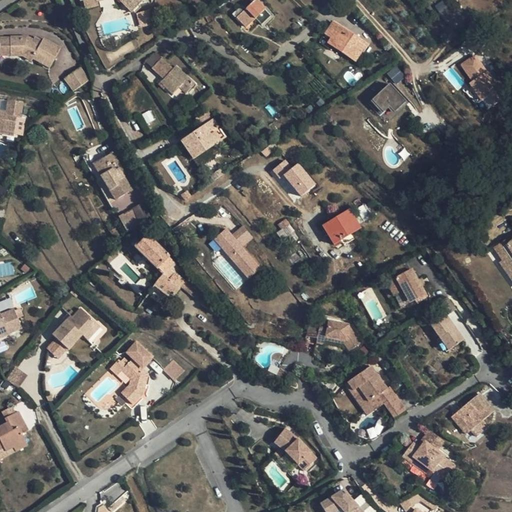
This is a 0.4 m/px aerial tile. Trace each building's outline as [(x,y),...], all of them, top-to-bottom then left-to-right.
[(98,7),(98,3),(95,0),(79,0),(81,3),(84,3),(86,9),(98,7)] [(95,0),(98,3),(98,1),(102,0),(120,0),(132,12),(144,0),(95,0)] [(244,4),(243,3),(233,13),(245,27),(255,18),(261,24),(271,15),(256,0),(253,0),(248,6),(246,3),(244,4)] [(444,0),(441,0),(434,6),(448,24),(457,17),(444,0)] [(354,60),(365,44),(333,23),(325,34),(331,38),(328,42),(354,60)] [(41,43),(33,38),(28,35),(10,36),(10,38),(0,37),(0,45),(10,46),(10,55),(10,56),(23,56),(31,61),(33,58),(50,67),(61,47),(44,37),(43,40),(41,43)] [(0,45),(0,54),(10,55),(10,46),(0,45)] [(157,51),(145,61),(152,67),(157,62),(161,58),(162,57),(157,51)] [(484,102),(502,89),(478,55),(462,65),(475,83),(472,85),(484,102)] [(165,70),(160,75),(164,78),(160,82),(173,93),(180,87),(185,93),(194,83),(177,66),(173,69),(161,58),(157,62),(165,70)] [(165,70),(157,62),(152,67),(160,75),(165,70)] [(80,86),(90,80),(80,67),(64,78),(73,91),(80,86)] [(396,67),(388,72),(394,83),(403,77),(396,67)] [(407,103),(391,85),(373,101),(389,119),(407,103)] [(6,114),(0,113),(0,132),(15,135),(18,116),(22,117),(25,102),(9,99),(6,114)] [(186,138),(198,155),(225,137),(213,119),(214,119),(208,110),(196,118),(202,127),(186,138)] [(198,155),(186,138),(181,141),(193,158),(198,155)] [(133,190),(124,175),(120,169),(122,167),(113,152),(94,164),(116,200),(133,190)] [(298,161),(292,166),(285,159),(272,170),(279,178),(283,175),(301,196),(316,184),(298,161)] [(134,209),(125,214),(130,225),(140,219),(134,209)] [(348,210),(322,226),(333,244),(359,228),(348,210)] [(299,239),(286,219),(278,224),(282,229),(287,236),(292,243),(299,239)] [(212,239),(247,278),(261,266),(244,247),(254,238),(242,225),(232,234),(226,227),(212,239)] [(282,239),(287,236),(282,229),(277,232),(282,239)] [(185,281),(184,280),(175,271),(179,267),(168,257),(173,252),(152,230),(135,247),(162,274),(154,285),(172,299),(182,286),(185,281)] [(511,239),(507,243),(505,240),(494,247),(503,260),(499,262),(509,276),(511,274),(511,239)] [(118,255),(114,250),(105,258),(108,262),(118,255)] [(386,278),(395,294),(404,289),(416,295),(424,290),(422,286),(418,278),(411,266),(386,278)] [(198,299),(204,288),(190,273),(184,280),(185,281),(182,286),(198,298),(198,299)] [(422,276),(418,278),(422,286),(426,283),(422,276)] [(391,295),(395,294),(386,278),(383,281),(391,295)] [(426,293),(424,290),(416,295),(404,289),(395,294),(402,306),(426,293)] [(444,292),(438,296),(445,307),(451,303),(444,292)] [(0,301),(0,311),(13,308),(11,299),(0,301)] [(76,315),(92,328),(99,321),(83,307),(76,315)] [(453,333),(457,330),(443,309),(428,319),(435,332),(438,331),(447,344),(456,338),(453,333)] [(0,338),(8,336),(8,334),(21,329),(19,325),(16,317),(14,311),(0,316),(0,338)] [(21,315),(16,317),(19,325),(24,322),(21,315)] [(92,328),(76,315),(71,320),(69,318),(55,333),(57,335),(68,345),(68,346),(75,339),(77,341),(85,333),(86,334),(92,328)] [(318,337),(328,339),(328,335),(346,339),(346,342),(351,349),(362,342),(350,323),(322,318),(318,337)] [(92,328),(96,331),(103,325),(99,321),(92,328)] [(96,331),(92,328),(86,334),(90,338),(96,331)] [(443,346),(447,344),(438,331),(435,332),(434,334),(443,346)] [(68,345),(57,335),(47,345),(58,355),(68,345)] [(70,348),(77,341),(75,339),(68,346),(70,348)] [(149,374),(131,359),(130,361),(125,357),(119,364),(123,368),(132,376),(130,384),(123,392),(135,402),(144,392),(149,374)] [(131,359),(149,374),(150,371),(133,358),(131,359)] [(163,369),(174,381),(184,371),(174,360),(163,369)] [(372,374),(375,372),(369,363),(346,378),(352,387),(357,384),(366,397),(372,394),(378,403),(392,394),(387,385),(385,386),(378,376),(375,378),(372,374)] [(118,373),(123,368),(119,364),(114,369),(118,373)] [(13,369),(4,382),(15,391),(24,378),(13,369)] [(363,413),(378,403),(372,394),(366,397),(357,384),(352,387),(346,378),(342,381),(363,413)] [(481,393),(469,403),(483,420),(495,410),(481,393)] [(393,395),(381,403),(390,416),(402,408),(393,395)] [(456,413),(471,430),(471,431),(477,425),(483,431),(488,426),(483,420),(469,403),(456,413)] [(30,443),(24,432),(21,426),(27,422),(21,409),(8,415),(10,420),(0,424),(0,451),(0,453),(9,448),(11,453),(30,443)] [(465,435),(471,430),(456,413),(451,418),(465,435)] [(30,428),(27,422),(21,426),(24,432),(30,428)] [(476,437),(483,431),(477,425),(471,431),(476,437)] [(444,440),(429,429),(425,435),(440,445),(444,440)] [(300,442),(284,430),(273,444),(278,448),(272,457),(277,462),(284,452),(285,453),(304,471),(317,458),(300,442)] [(440,445),(425,435),(423,438),(437,449),(440,445)] [(412,457),(429,470),(441,479),(452,466),(439,456),(441,454),(421,440),(417,446),(412,442),(402,455),(409,460),(412,457)] [(0,458),(11,453),(9,448),(0,453),(0,451),(0,458)] [(426,474),(429,470),(412,457),(409,460),(426,474)] [(420,487),(403,498),(408,505),(412,503),(420,498),(434,509),(440,500),(420,487)] [(363,511),(342,489),(320,504),(325,511),(335,511),(340,509),(343,511),(363,511)] [(403,498),(400,500),(408,511),(415,511),(417,510),(412,503),(408,505),(403,498)]
